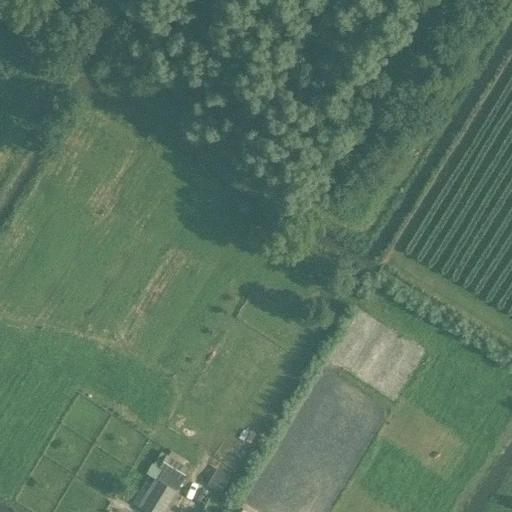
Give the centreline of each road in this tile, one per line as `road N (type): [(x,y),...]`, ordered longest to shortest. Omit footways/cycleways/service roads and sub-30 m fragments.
road 1 (track): [(506,0),(377,216),(349,227),(136,97),(87,24)]
road 2 (track): [(0,166),(102,0)]
